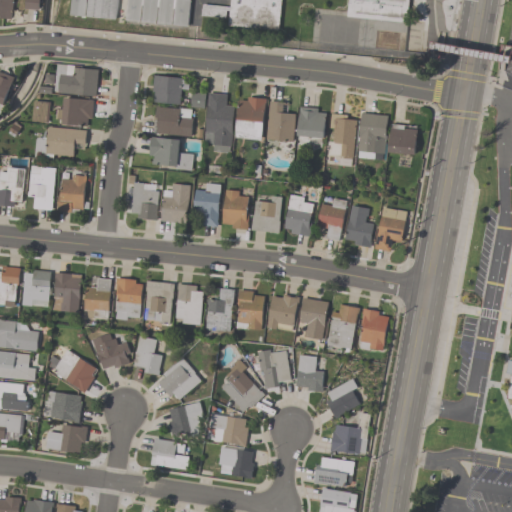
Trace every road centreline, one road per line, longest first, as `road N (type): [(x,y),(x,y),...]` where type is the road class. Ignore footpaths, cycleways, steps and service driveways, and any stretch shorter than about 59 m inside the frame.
road 1 (residential): [(0,45),(334,73),(463,94)]
road 2 (tertiary): [(0,235),(280,265),(427,291)]
road 3 (residential): [(0,465),(279,508)]
road 4 (secondary): [(463,94),(427,291)]
road 5 (residential): [(104,246),(130,53)]
